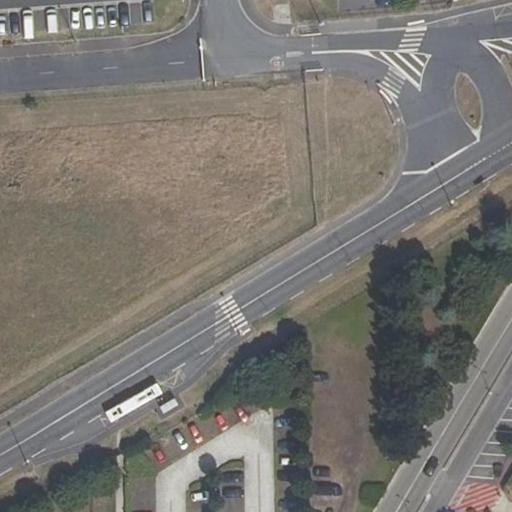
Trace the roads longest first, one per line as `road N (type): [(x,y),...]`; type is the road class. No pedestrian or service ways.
road 1 (secondary): [(0,453),(511,143)]
road 2 (unclassified): [(400,511),(511,322)]
